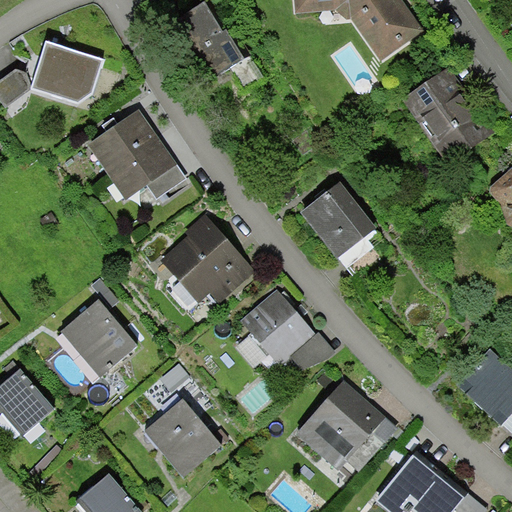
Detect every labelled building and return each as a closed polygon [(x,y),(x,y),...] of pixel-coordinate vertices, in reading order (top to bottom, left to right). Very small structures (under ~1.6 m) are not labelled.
[(294,0),(296,14),(336,10),(346,19),(352,19),(381,61),(425,31),(402,0),(294,0)] [(204,3),(175,21),(212,80),(245,59),(227,29),(223,32),(204,3)] [(79,104),(92,94),(105,60),(46,41),(34,77),(31,90),(79,104)] [(449,69),(403,100),(441,155),(461,141),(467,149),(492,132),(449,69)] [(34,77),(16,70),(0,81),(0,100),(6,108),(31,90),(34,77)] [(178,165),(140,109),(88,145),(126,200),(148,186),(178,165)] [(157,199),(187,178),(178,165),(148,186),(157,199)] [(511,168),(491,186),(491,193),(501,203),(507,224),(511,226),(511,168)] [(341,182),(302,212),(337,258),(338,258),(375,230),(377,228),(341,182)] [(219,304),(255,271),(205,216),(186,233),(187,235),(160,260),(199,304),(210,294),(219,304)] [(338,258),(347,268),(374,247),(369,240),(377,233),(375,230),(338,258)] [(277,290),(240,322),(280,366),(291,357),(290,356),(316,334),(302,318),(282,295),(277,290)] [(282,295),(302,318),(308,313),(302,306),(298,309),(284,293),(282,295)] [(99,300),(62,332),(81,355),(100,378),(138,346),(99,300)] [(336,352),(319,332),(316,334),(290,356),(291,357),(303,371),(327,360),(336,352)] [(501,427),(503,425),(511,414),(511,368),(490,349),(456,385),(501,427)] [(100,378),(81,355),(75,361),(93,383),(100,378)] [(20,369),(0,386),(0,411),(22,438),(55,410),(20,369)] [(346,381),(298,433),(338,471),(348,460),(359,470),(398,429),(346,381)] [(182,399),(148,427),(184,470),(218,442),(182,399)] [(511,432),(511,414),(503,425),(511,433),(511,432)] [(453,511),(469,494),(469,493),(417,450),(374,502),(375,503),(367,511),(453,511)] [(141,511),(109,473),(77,500),(86,511),(141,511)] [(485,511),(488,510),(469,494),(453,511),(485,511)]
